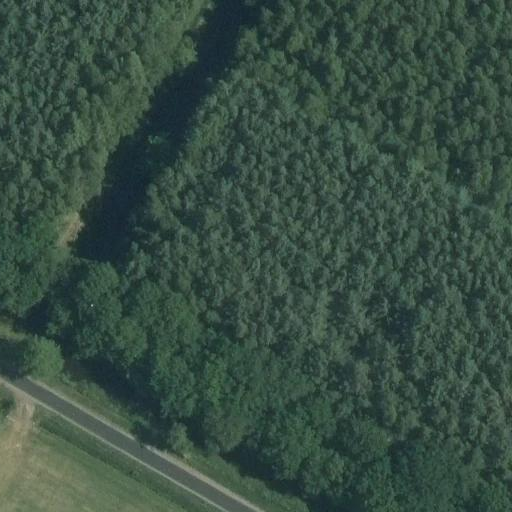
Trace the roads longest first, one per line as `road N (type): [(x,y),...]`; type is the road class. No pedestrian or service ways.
road 1 (track): [(272,0),(103,289)]
road 2 (track): [(200,0),(58,244)]
road 3 (unclassified): [(243,511),(0,372)]
